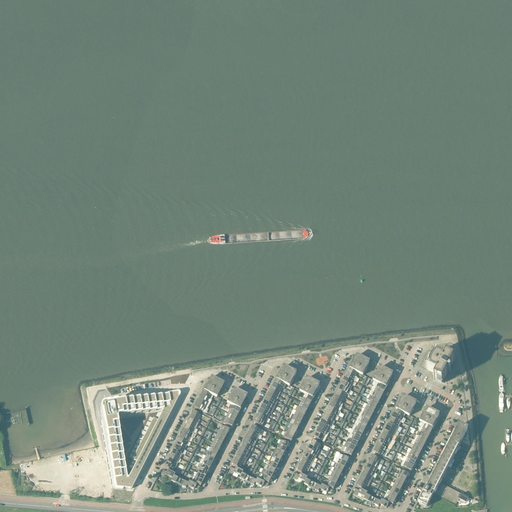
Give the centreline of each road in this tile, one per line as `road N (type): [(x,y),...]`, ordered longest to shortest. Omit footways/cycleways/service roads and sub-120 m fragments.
road 1 (residential): [(338,500),(394,387)]
road 2 (residential): [(328,384),(275,492)]
